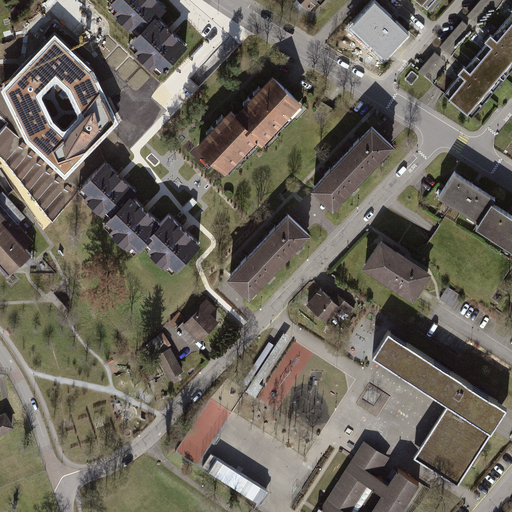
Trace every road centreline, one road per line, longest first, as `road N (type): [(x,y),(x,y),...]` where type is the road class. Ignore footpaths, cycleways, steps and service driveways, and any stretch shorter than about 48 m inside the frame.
road 1 (residential): [(446,130),(145,443),(69,487)]
road 2 (residential): [(227,0),(378,91)]
road 3 (residential): [(0,350),(69,487)]
road 4 (residential): [(460,0),(378,91)]
